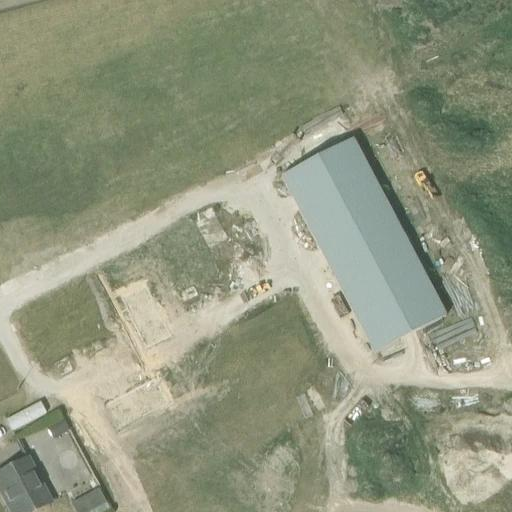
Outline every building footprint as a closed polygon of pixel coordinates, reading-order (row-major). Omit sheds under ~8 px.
[(284,0),(239,0),(0,106),(0,272),(347,119),(328,77),(501,0),(297,0),(286,5),(284,0)] [(391,118),(504,362),(511,358),(511,54),(511,55),(506,43),(481,55),(489,73),(391,118)] [(280,179),(373,356),(444,319),(351,141),(280,179)] [(91,469),(306,367),(277,305),(61,407),(91,469)] [(123,511),(309,511),(366,484),(330,411),(123,511)] [(10,504),(6,506),(9,511),(35,511),(51,504),(27,460),(10,469),(0,474),(0,493),(1,496),(4,494),(10,504)] [(98,490),(84,497),(92,511),(106,504),(98,490)]
